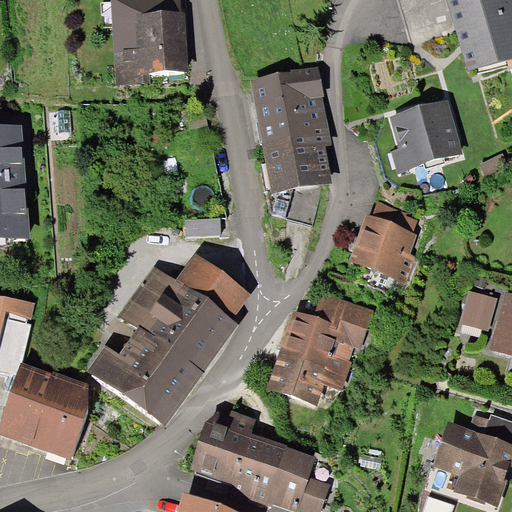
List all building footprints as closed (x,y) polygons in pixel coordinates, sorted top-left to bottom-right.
[(180,15),(179,0),(111,0),(116,88),(150,86),(150,76),(188,75),(187,50),(186,15),(180,15)] [(511,0),(446,0),(461,49),(468,73),(511,60),(511,0)] [(319,70),(250,83),(273,198),(333,186),(326,148),(332,147),(323,99),(325,98),(319,70)] [(392,152),(398,175),(464,156),(449,102),(390,119),(399,150),(392,152)] [(0,244),(30,242),(22,128),(0,129),(0,244)] [(503,154),(481,163),(485,173),(507,165),(503,154)] [(378,204),(372,220),(412,235),(418,219),(378,204)] [(372,220),(367,218),(356,249),(350,265),(406,285),(416,257),(410,255),(417,236),(412,235),(372,220)] [(221,220),(186,221),(187,239),(221,237),(221,220)] [(196,256),(176,282),(231,322),(250,296),(196,256)] [(106,348),(88,374),(166,429),(204,376),(239,327),(231,322),(176,282),(154,267),(118,317),(137,331),(119,357),(106,348)] [(474,276),(470,292),(484,296),(489,280),(474,276)] [(470,292),(460,325),(488,333),(497,300),(484,296),(470,292)] [(341,322),(368,331),(374,311),(323,294),(314,320),(339,328),(341,322)] [(511,295),(506,294),(490,352),(511,358),(511,295)] [(0,299),(0,340),(5,315),(32,320),(34,306),(0,299)] [(339,328),(314,320),(293,313),(282,348),(279,356),(347,378),(356,349),(361,350),(368,331),(341,322),(339,328)] [(347,378),(279,356),(277,361),(267,392),(318,409),(325,387),(342,392),(347,378)] [(22,366),(0,429),(0,438),(37,451),(71,463),(95,391),(22,366)] [(236,488),(252,435),(257,421),(232,413),(231,418),(218,413),(208,423),(191,472),(232,487),(236,488)] [(474,416),(469,431),(511,447),(511,422),(492,415),(489,421),(474,416)] [(511,447),(469,431),(449,424),(433,468),(460,478),(454,494),(498,510),(511,469),(511,447)] [(287,446),(252,435),(236,488),(232,487),(230,494),(268,505),(286,450),(287,446)] [(316,460),(286,450),(268,505),(289,511),(322,511),(331,486),(310,479),(316,460)] [(227,511),(183,496),(178,511),(227,511)]
